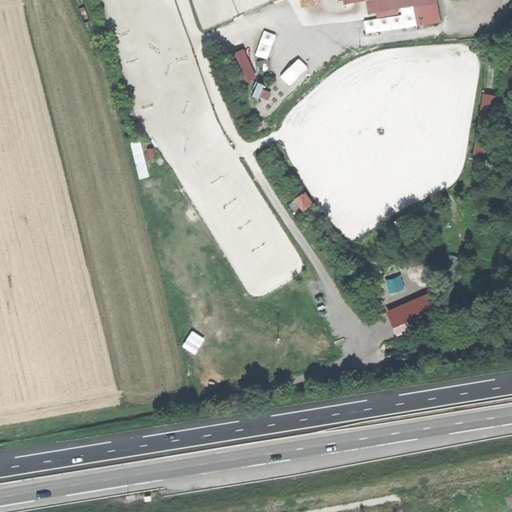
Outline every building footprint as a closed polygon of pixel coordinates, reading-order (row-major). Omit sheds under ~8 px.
[(346,0),(347,2),(368,1),(368,13),(398,7),(396,0),(413,0),(418,25),(439,21),(435,0),(346,0)] [(269,58),(278,34),(264,30),(256,54),(269,58)] [(229,55),(243,84),(257,77),(242,48),(229,55)] [(299,57),(281,76),(290,85),(309,66),(299,57)] [(493,97),(480,96),(472,157),(485,159),(493,97)] [(137,172),(145,171),(142,143),(134,143),(137,172)] [(303,193),(291,200),(301,216),(312,208),(303,193)] [(182,346),(196,354),(205,338),(191,331),(182,346)]
